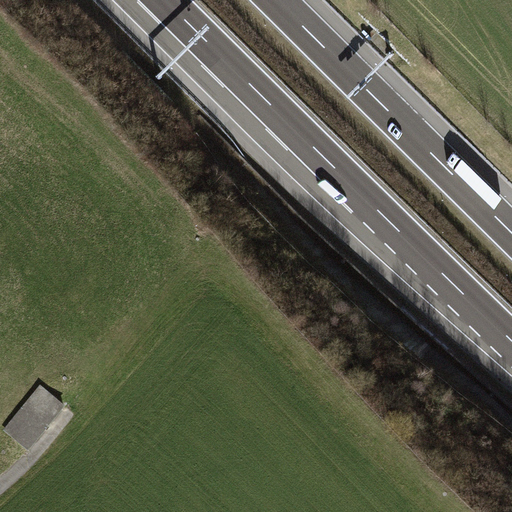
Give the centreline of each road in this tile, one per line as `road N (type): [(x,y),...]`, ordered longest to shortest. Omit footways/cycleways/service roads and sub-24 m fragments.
road 1 (motorway): [(202,38),(511,342)]
road 2 (motorway): [(511,231),(278,0)]
